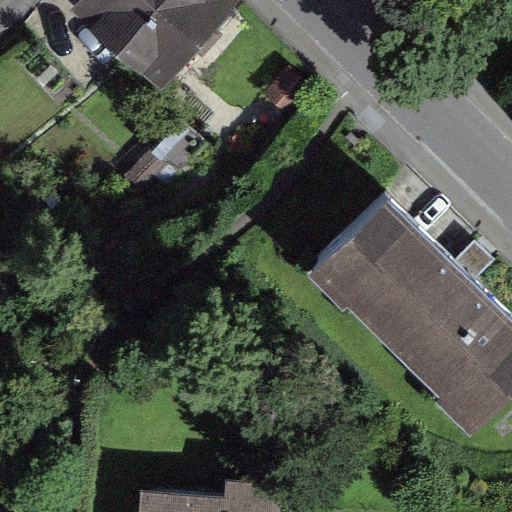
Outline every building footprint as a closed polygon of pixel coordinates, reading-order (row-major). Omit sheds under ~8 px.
[(237,0),(48,0),(45,4),(157,97),(237,0)] [(309,81),(288,61),(257,95),(279,114),(309,81)] [(194,167),(170,142),(128,183),(152,207),(194,167)] [(511,393),(511,306),(382,192),(312,272),(485,424),(511,393)] [(192,502),(124,495),(122,511),(266,511),(269,486),(195,478),(192,502)]
